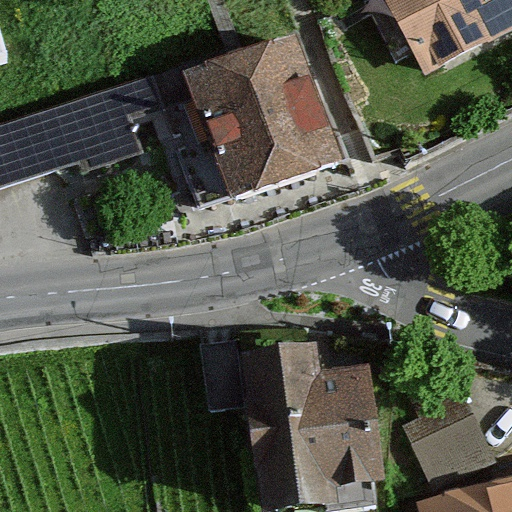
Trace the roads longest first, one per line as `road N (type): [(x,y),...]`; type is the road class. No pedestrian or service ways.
road 1 (tertiary): [(364,236),(199,284),(0,306)]
road 2 (residential): [(511,335),(413,301),(391,282),(364,236)]
road 3 (tertiary): [(511,167),(364,236)]
